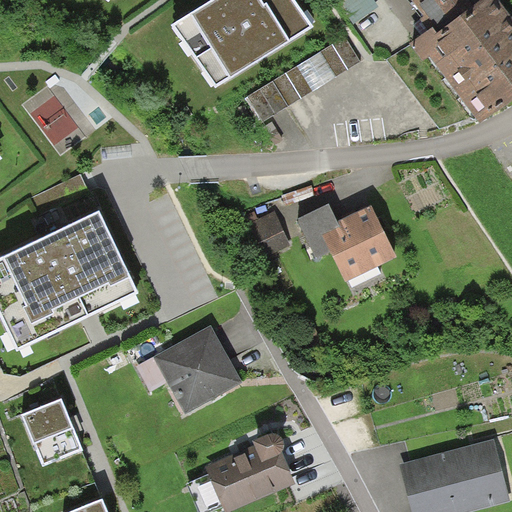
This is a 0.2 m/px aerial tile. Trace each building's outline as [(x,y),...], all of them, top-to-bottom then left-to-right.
[(313,30),(292,0),(216,0),(172,29),(216,91),(313,30)] [(336,0),(337,0),(354,24),(379,7),(374,0),(336,0)] [(410,0),(432,29),(439,38),(485,0),(410,0)] [(511,106),(511,21),(496,0),(485,0),(439,38),(432,29),(410,44),(423,64),(431,62),(480,129),(511,106)] [(346,38),(243,99),(258,125),(361,63),(346,38)] [(329,206),(298,222),(317,260),(331,253),(346,284),(397,259),(372,208),(346,221),(339,225),(329,206)] [(255,212),(242,218),(260,260),(290,247),(275,213),(258,220),(255,212)] [(138,296),(99,215),(0,262),(0,317),(17,353),(91,318),(138,296)] [(212,327),(153,359),(167,383),(186,415),(218,397),(243,384),(212,327)] [(167,383),(153,359),(137,368),(151,392),(167,383)] [(72,427),(62,401),(22,417),(43,468),(83,452),(72,427)] [(272,435),(252,444),(255,448),(247,451),(206,468),(224,511),(231,511),(295,484),(283,456),(283,455),(284,454),(284,453),(285,452),(285,450),(285,448),(285,447),(285,445),(284,444),(283,442),(282,440),(281,439),(280,438),(278,437),(276,436),(275,435),(273,435),(272,435)] [(493,440),(399,465),(412,511),(475,511),(511,503),(493,440)] [(107,511),(103,501),(76,511),(107,511)]
